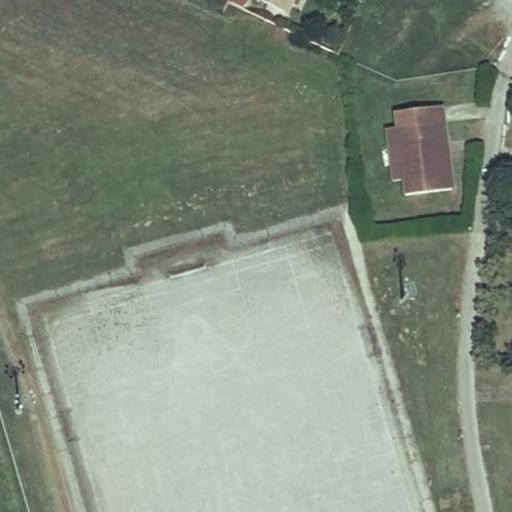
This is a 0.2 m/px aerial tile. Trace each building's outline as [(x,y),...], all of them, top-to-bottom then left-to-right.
[(262,0),(282,9),(285,0),(262,0)] [(437,123),(442,123),(440,106),(430,107),(432,124),(437,123)] [(442,123),(437,123),(432,124),(430,107),(394,112),(396,127),(402,179),(404,195),(451,189),(446,152),(437,154),(436,143),(445,141),(442,123)] [(402,179),(396,127),(386,129),(392,180),(402,179)] [(437,154),(446,152),(445,141),(436,143),(437,154)]
